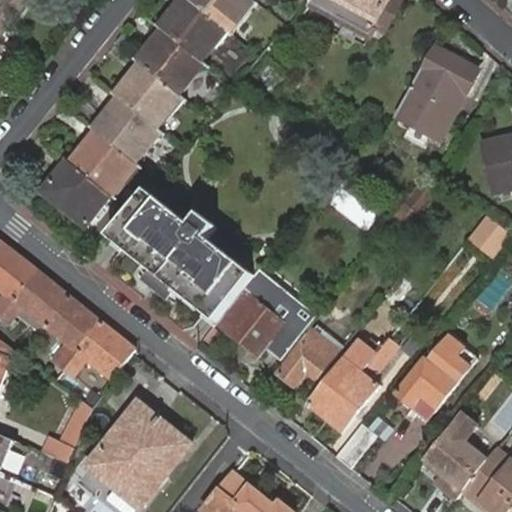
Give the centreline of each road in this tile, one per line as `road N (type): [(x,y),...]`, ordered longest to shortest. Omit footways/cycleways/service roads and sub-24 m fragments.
road 1 (residential): [(370,511),(0,211)]
road 2 (residential): [(124,0),(0,160)]
